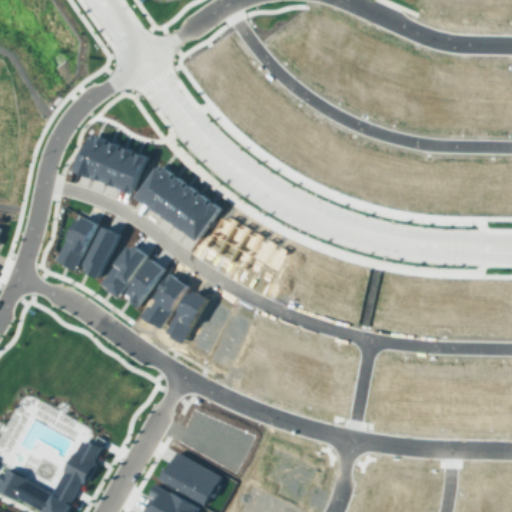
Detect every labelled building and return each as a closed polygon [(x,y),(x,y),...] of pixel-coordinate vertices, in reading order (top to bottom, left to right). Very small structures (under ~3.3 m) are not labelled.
[(76,168),(93,175),(107,181),(120,186),(135,192),(151,155),(136,149),(123,143),(109,138),(91,130),(76,168)] [(163,162),(140,195),(152,204),(164,212),(175,221),(187,229),(202,240),(226,207),(211,196),(199,188),(187,179),(175,171),(163,162)] [(226,210),(240,218),(252,226),(265,233),(277,240),(293,249),(274,283),(258,274),(245,267),(233,259),(220,252),(206,244),(226,210)] [(58,258),(83,212),(103,223),(77,269),(58,258)] [(107,225),(123,234),(101,275),(85,266),(107,225)] [(103,282),(132,244),(135,247),(138,244),(151,255),(120,295),(103,282)] [(282,289),(295,250),(310,255),(324,260),(338,264),(352,269),(367,274),(354,313),(339,308),(325,303),(311,299),(297,294),(282,289)] [(154,257),(168,267),(138,306),(131,300),(135,295),(128,290),(154,257)] [(171,271),(191,284),(163,327),(143,314),(171,271)] [(378,319),(383,278),(399,280),(413,282),(428,284),(445,286),(440,326),(423,324),(408,322),(394,321),(378,319)] [(447,327),(448,286),(464,286),(478,287),(493,287),(508,287),(511,287),(511,328),(507,328),(492,328),(478,328),(463,327),(447,327)] [(192,291),(196,293),(199,289),(212,298),(185,341),(168,331),(192,291)] [(213,299),(229,308),(206,351),(194,344),(194,343),(190,341),(192,338),(213,299)] [(239,340),(240,341),(236,349),(233,347),(231,351),(234,353),(228,366),(215,360),(216,359),(208,356),(220,332),(221,332),(230,313),(234,316),(236,312),(250,318),(239,340)] [(252,370),(243,366),(244,363),(238,360),(256,321),(271,328),(252,370)] [(256,377),(274,329),(293,337),(275,384),(256,377)] [(297,339),(313,344),(299,388),(290,385),(290,384),(284,382),(285,377),(284,377),(297,339)] [(316,347),(333,352),(321,398),(308,395),(308,394),(304,392),(316,347)] [(326,397),(338,350),(357,355),(345,399),(336,397),(336,400),(326,397)] [(378,360),(377,368),(376,367),(375,380),(376,380),(375,391),(379,391),(378,400),(374,399),(372,413),(387,415),(387,413),(396,414),(402,363),(378,360)] [(406,364),(406,371),(405,371),(404,384),(405,384),(404,395),(409,395),(408,404),(404,403),(403,417),(418,418),(418,417),(427,417),(430,366),(406,364)] [(454,419),(434,419),(435,369),(439,369),(439,366),(455,366),(454,419)] [(479,419),(460,418),(460,370),(465,370),(465,366),(480,366),(479,419)] [(178,440),(195,411),(241,436),(225,466),(178,440)] [(0,480),(8,465),(53,489),(83,434),(103,444),(94,460),(99,463),(87,484),(82,480),(65,511),(46,511),(0,487),(0,480)] [(273,444),(320,466),(314,480),(308,477),(298,499),(277,489),(280,482),(267,476),(275,460),(267,456),(273,444)] [(178,449),(222,473),(207,501),(159,474),(165,464),(168,466),(178,449)] [(377,494),(379,486),(377,486),(382,466),(435,480),(432,493),(428,492),(424,507),(377,494)] [(470,473),(497,477),(497,479),(511,481),(511,498),(468,492),(470,473)] [(153,481),(199,505),(195,511),(143,511),(153,494),(148,491),(153,481)] [(237,511),(246,495),(245,495),(250,483),(297,506),(293,511),(237,511)] [(468,511),(470,495),(511,501),(511,511),(468,511)] [(369,511),(373,498),(420,510),(419,511),(369,511)]
